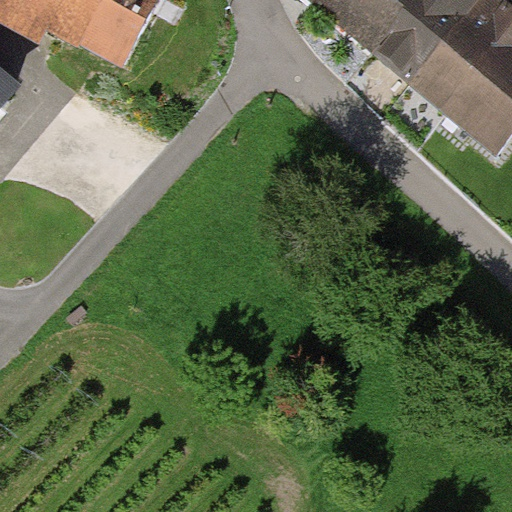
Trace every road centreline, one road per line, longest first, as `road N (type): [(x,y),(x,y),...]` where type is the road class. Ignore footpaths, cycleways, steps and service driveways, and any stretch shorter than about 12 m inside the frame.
road 1 (track): [(272,48),(0,351)]
road 2 (residential): [(511,271),(272,48),(254,0)]
